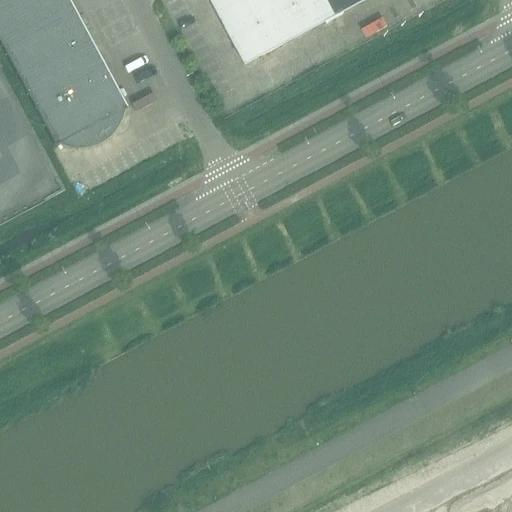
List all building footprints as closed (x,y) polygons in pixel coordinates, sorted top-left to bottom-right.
[(0,0),(0,38),(69,1),(68,0),(0,0)] [(207,0),(234,48),(241,56),(251,59),(261,57),(324,23),(324,25),(342,15),(341,14),(367,0),(207,0)] [(0,38),(0,45),(16,76),(88,36),(69,1),(0,38)] [(16,76),(35,111),(107,72),(88,36),(16,76)] [(107,72),(35,111),(55,147),(58,145),(62,147),(66,148),(70,149),(74,150),(79,150),(83,150),(88,149),(92,148),(96,146),(100,144),(104,142),(107,140),(110,137),(113,133),(116,130),(118,126),(120,122),(122,118),(123,114),(123,109),(126,108),(127,108),(107,72)] [(61,186),(74,179),(66,165),(53,173),(61,186)]
